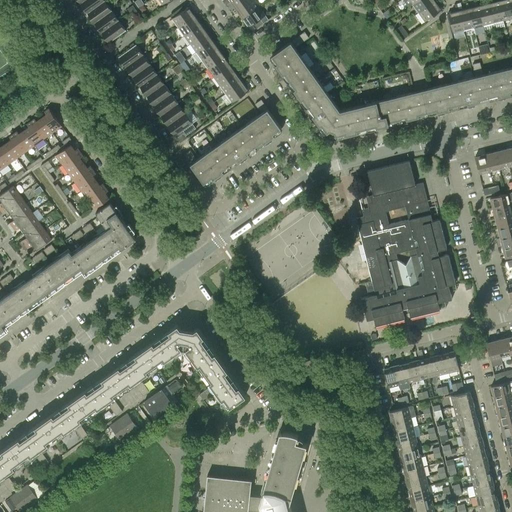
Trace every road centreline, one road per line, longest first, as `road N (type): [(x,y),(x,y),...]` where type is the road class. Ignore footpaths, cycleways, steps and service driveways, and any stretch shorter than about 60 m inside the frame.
road 1 (residential): [(310,145),(212,209),(103,55)]
road 2 (residential): [(399,511),(360,355),(464,328)]
road 3 (tertiary): [(21,383),(183,267)]
road 4 (residential): [(6,361),(167,245)]
road 5 (residential): [(37,404),(198,288)]
road 6 (residential): [(167,245),(55,89)]
road 7 (residential): [(491,321),(445,138)]
road 8 (residential): [(511,505),(464,328)]
road 9 (tertiary): [(183,267),(325,170)]
road 10 (residential): [(281,401),(198,288)]
road 11 (tertiary): [(325,170),(445,138)]
